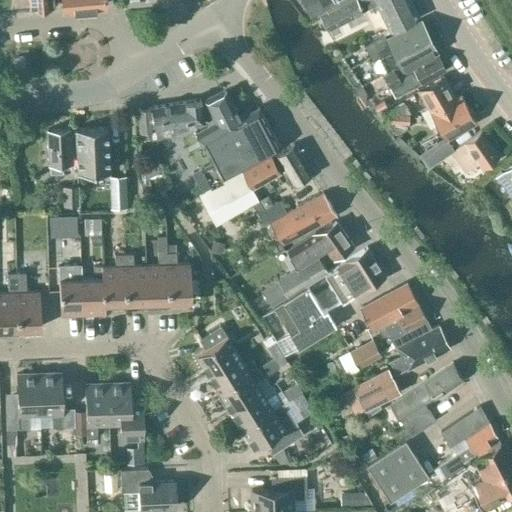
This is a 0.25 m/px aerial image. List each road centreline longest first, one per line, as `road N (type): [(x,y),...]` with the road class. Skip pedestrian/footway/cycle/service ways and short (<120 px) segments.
road 1 (unclassified): [(511,419),(395,240),(223,19)]
road 2 (residential): [(0,354),(142,347),(210,452),(212,511)]
road 3 (unclassified): [(0,102),(91,100),(142,73)]
road 4 (tertiary): [(511,108),(463,48),(438,0)]
